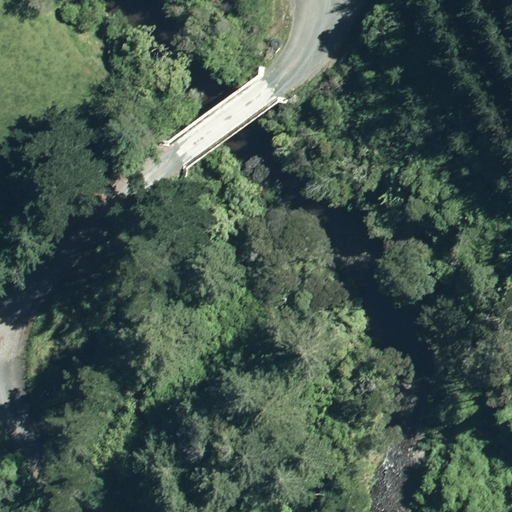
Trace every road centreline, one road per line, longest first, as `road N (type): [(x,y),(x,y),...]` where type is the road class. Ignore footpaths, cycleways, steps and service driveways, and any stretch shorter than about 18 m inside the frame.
road 1 (unclassified): [(0,311),(57,247),(274,85),(294,25),(289,0)]
road 2 (track): [(59,511),(18,388),(18,290)]
